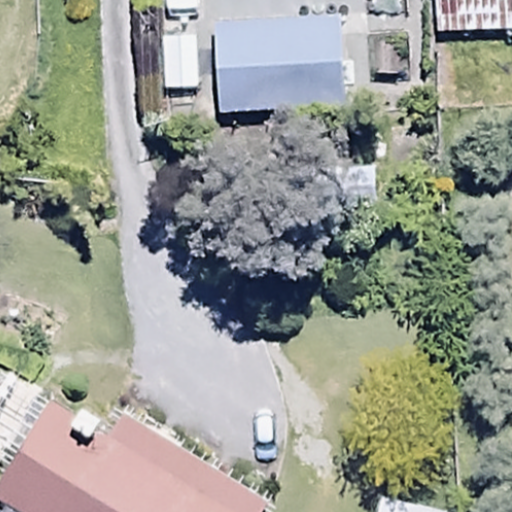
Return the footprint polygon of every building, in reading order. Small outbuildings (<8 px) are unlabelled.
[(511,0),(429,0),(430,30),(505,29),(505,36),(511,35),(511,0)] [(334,17),(200,20),(202,98),(336,95),(334,17)] [(192,85),(189,32),(152,34),(155,88),(192,85)] [(46,388),(0,460),(0,511),(247,511),(258,496),(114,404),(102,424),(46,388)] [(437,511),(439,506),(369,491),(364,511),(437,511)]
